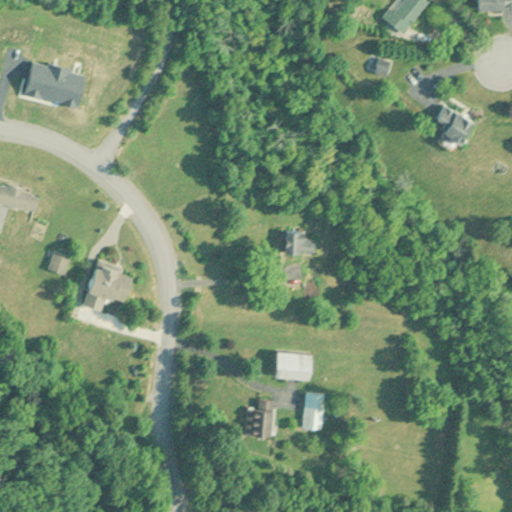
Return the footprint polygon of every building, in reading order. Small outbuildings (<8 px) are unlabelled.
[(404,31),(427,0),(400,0),(394,8),(389,4),(382,14),(404,31)] [(474,117),(445,100),(433,122),(461,139),(474,117)] [(0,201),(35,209),(39,190),(0,181),(0,201)] [(315,251),(315,237),(304,237),(304,227),(281,227),(281,251),(315,251)] [(69,255),(53,250),(49,266),(64,271),(69,255)] [(124,300),(132,272),(95,260),(82,301),(101,307),(105,294),(124,300)] [(311,351),(276,349),(275,375),(309,377),(311,351)] [(302,427),(321,428),(325,392),(305,390),(302,427)] [(257,406),(246,406),(245,433),(272,434),(272,399),(257,398),(257,406)]
